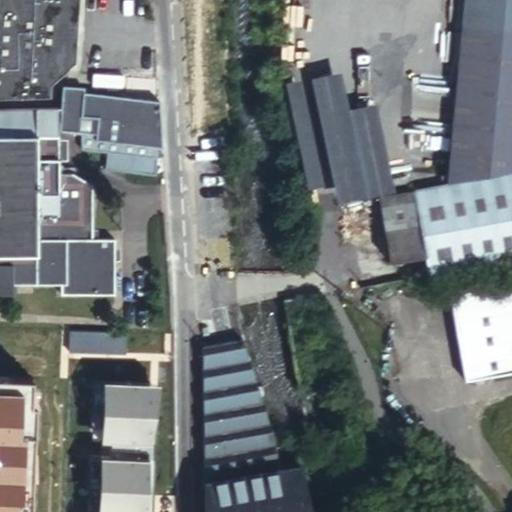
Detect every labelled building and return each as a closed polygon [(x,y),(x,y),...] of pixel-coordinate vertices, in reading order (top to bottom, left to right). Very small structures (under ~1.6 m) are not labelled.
[(0,0),(0,100),(50,99),(51,88),(68,73),(70,45),(72,29),(74,0),(0,0)] [(186,0),(187,14),(222,14),(222,0),(186,0)] [(511,0),(464,0),(449,179),(511,169),(511,0)] [(188,65),(190,129),(230,128),(229,64),(188,65)] [(63,94),(63,98),(82,98),(82,93),(84,93),(84,88),(69,88),(63,94)] [(159,145),(164,145),(161,97),(84,93),(82,93),(82,98),(63,98),(61,132),(84,133),(83,149),(137,151),(136,169),(158,170),(159,145)] [(61,139),(61,132),(60,111),(0,112),(0,293),(13,294),(13,284),(61,283),(61,293),(115,293),(115,261),(115,248),(115,238),(98,238),(94,238),(93,229),(94,185),(74,173),(61,173),(61,159),(61,139)] [(511,173),(380,193),(391,261),(423,256),(426,275),(511,262),(511,173)] [(511,278),(448,288),(461,379),(511,371),(511,278)] [(69,352),(126,354),(126,329),(70,327),(69,352)] [(248,338),(205,345),(206,430),(206,511),(308,511),(301,453),(279,455),(255,369),(248,338)] [(0,511),(30,511),(35,405),(31,405),(32,378),(0,377),(0,511)] [(101,439),(148,441),(151,382),(104,381),(103,396),(92,396),(91,424),(102,424),(101,439)] [(145,511),(148,458),(101,456),(100,471),(89,471),(88,499),(99,499),(98,511),(145,511)]
